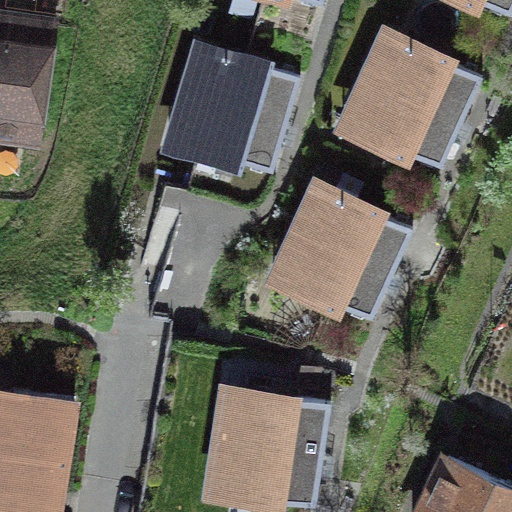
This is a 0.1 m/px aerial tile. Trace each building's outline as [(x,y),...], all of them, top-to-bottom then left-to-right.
[(253,0),(290,11),(293,0),(311,0),(320,3),(321,0),(253,0)] [(511,0),(440,0),(480,18),(486,3),(511,14),(511,11),(511,0)] [(0,131),(26,136),(42,23),(0,17),(0,131)] [(461,60),(383,24),(333,133),(409,168),(416,154),(440,165),(480,79),(457,69),(461,60)] [(274,64),(194,41),(161,154),(240,178),(244,163),(271,171),(298,81),(271,73),(274,64)] [(393,210),(310,175),(264,286),(341,319),(347,306),(371,316),(407,230),(388,223),(393,210)] [(333,402),(218,385),(200,504),(250,511),(285,511),(287,505),(317,509),(333,402)] [(57,511),(43,510),(46,489),(61,491),(75,397),(0,386),(0,511),(57,511)] [(511,511),(511,474),(450,446),(419,511),(511,511)]
